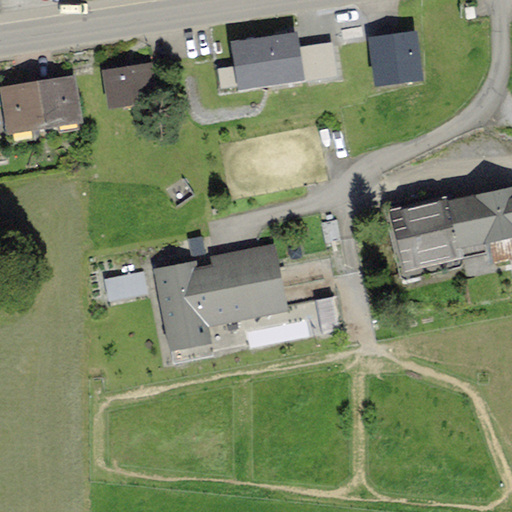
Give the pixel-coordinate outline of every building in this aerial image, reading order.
[(294,36),(232,45),(239,96),(301,88),(296,50),(294,36)] [(427,89),(421,36),(369,42),(375,95),(427,89)] [(331,45),(296,50),(301,88),(337,82),(331,45)] [(153,69),(104,76),(109,113),(158,106),(153,69)] [(75,81),(40,86),(48,135),(84,129),(75,81)] [(40,86),(3,93),(11,142),(48,135),(40,86)] [(511,190),(399,217),(413,275),(511,251),(511,190)] [(196,265),(154,274),(171,358),(212,350),(208,331),(288,314),(274,248),(210,261),(212,269),(198,272),(196,265)] [(143,274),(105,281),(110,304),(148,297),(143,274)]
